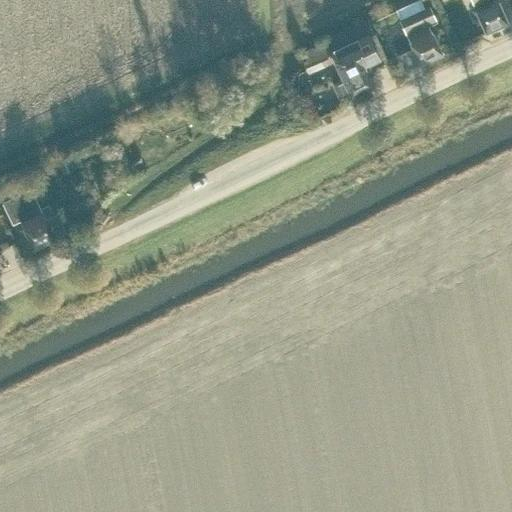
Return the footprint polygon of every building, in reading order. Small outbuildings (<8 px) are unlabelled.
[(507,26),(496,0),(469,0),(484,35),(507,26)] [(398,22),(411,49),(419,66),(419,67),(441,56),(428,28),(436,24),(428,8),(423,10),(399,22),(398,22)] [(308,75),(333,64),(341,80),(341,81),(331,86),(340,104),(350,99),(372,89),(366,76),(372,73),(370,68),(380,63),(379,61),(382,60),(385,58),(370,25),(368,21),(332,37),(333,39),(302,53),(306,61),(303,63),(306,71),(308,75)] [(57,164),(63,177),(75,171),(69,158),(57,164)] [(47,206),(39,210),(30,191),(2,205),(12,226),(19,223),(33,251),(54,241),(54,240),(66,235),(56,215),(52,217),(47,206)]
